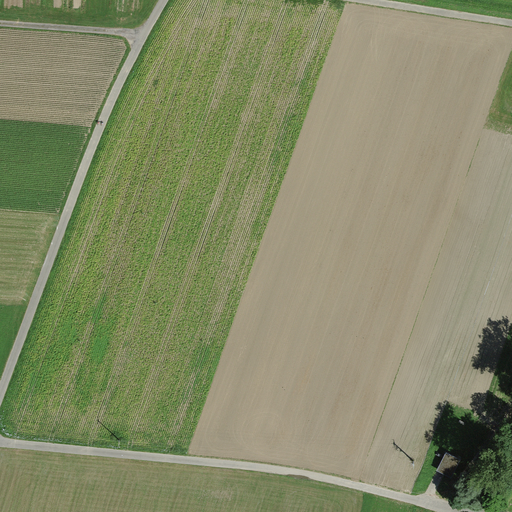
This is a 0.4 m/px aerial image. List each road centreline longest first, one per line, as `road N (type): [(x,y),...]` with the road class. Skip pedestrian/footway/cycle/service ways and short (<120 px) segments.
road 1 (track): [(0,443),(250,465),(449,508)]
road 2 (track): [(0,393),(76,186),(140,36),(164,0)]
road 3 (track): [(364,0),(511,23)]
road 4 (track): [(140,36),(0,24)]
